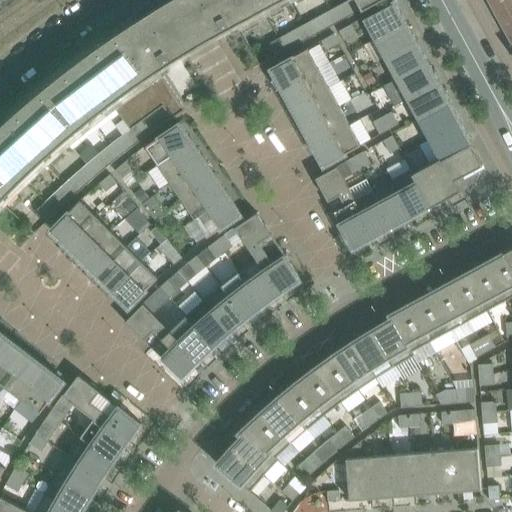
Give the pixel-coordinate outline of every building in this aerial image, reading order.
[(236,23),(223,0),(168,0),(148,12),(135,20),(132,22),(161,67),(201,42),(236,23)] [(223,0),(236,23),(239,29),(266,15),(291,1),(292,0),(223,0)] [(362,9),(357,0),(348,0),(346,2),(352,14),(362,9)] [(378,0),(357,0),(362,9),(378,0)] [(511,14),(511,0),(497,0),(491,4),(500,21),(511,14)] [(406,22),(394,1),(363,18),(374,39),(406,22)] [(352,14),(346,2),(336,7),(343,20),(352,14)] [(343,20),(336,7),(331,9),(327,12),(333,25),(343,20)] [(333,25),(327,12),(317,17),(324,30),(333,25)] [(511,36),(511,14),(500,21),(509,38),(511,36)] [(324,30),(317,17),(307,22),(314,35),(324,30)] [(161,67),(132,22),(128,24),(119,31),(99,44),(68,68),(47,84),(17,109),(0,124),(0,201),(4,206),(32,178),(55,157),(86,131),(115,108),(162,75),(165,73),(161,67)] [(314,35),(307,22),(304,24),(298,28),(305,40),(314,35)] [(416,42),(406,22),(374,39),(385,59),(416,42)] [(357,34),(351,24),(339,31),(344,41),(357,34)] [(305,40),(298,28),(288,33),(295,46),(305,40)] [(295,46),(288,33),(279,38),(286,51),(295,46)] [(339,44),(334,34),(321,41),(326,51),(339,44)] [(286,51),(279,38),(269,43),(276,56),(286,51)] [(427,62),(416,42),(385,59),(396,79),(427,62)] [(282,88),(318,68),(308,48),(271,68),(282,88)] [(438,82),(435,76),(427,62),(396,79),(407,99),(438,82)] [(292,107),(329,87),(318,68),(282,88),(292,107)] [(370,72),(363,76),(368,84),(375,80),(370,72)] [(162,75),(115,108),(130,129),(139,123),(147,117),(155,111),(164,123),(175,116),(184,109),(178,99),(162,75)] [(449,102),(438,82),(407,99),(418,119),(449,102)] [(302,125),(339,106),(329,87),(292,107),(302,125)] [(460,122),(449,102),(418,119),(429,139),(460,122)] [(313,144),(349,125),(339,106),(302,125),(313,144)] [(380,113),(378,110),(371,114),(375,120),(382,117),(380,113)] [(164,123),(155,111),(147,117),(156,130),(164,123)] [(398,125),(391,112),(375,120),(372,122),(379,134),(389,129),(398,125)] [(156,130),(147,117),(139,123),(148,135),(156,130)] [(158,165),(192,142),(179,122),(145,146),(158,165)] [(470,141),(460,122),(429,139),(439,158),(470,141)] [(148,135),(139,123),(130,129),(139,141),(148,135)] [(360,145),(349,125),(313,144),(324,165),(360,145)] [(139,141),(130,129),(122,135),(131,148),(139,141)] [(131,148),(122,135),(114,141),(124,153),(129,149),(131,148)] [(399,148),(392,135),(383,141),(390,154),(399,148)] [(124,153),(114,141),(106,148),(115,160),(124,153)] [(455,179),(483,164),(470,141),(439,158),(414,172),(412,169),(411,169),(410,170),(430,206),(461,189),(455,179)] [(170,183),(205,160),(192,142),(158,165),(170,183)] [(115,160),(106,148),(100,152),(98,155),(108,166),(115,160)] [(371,164),(364,151),(354,156),(361,169),(371,164)] [(108,166),(98,155),(90,161),(100,173),(105,168),(108,166)] [(361,169),(354,156),(345,161),(352,174),(361,169)] [(182,201),(217,178),(205,160),(170,183),(182,201)] [(100,173),(90,161),(82,168),(92,180),(100,173)] [(121,179),(133,170),(126,161),(114,171),(121,179)] [(355,200),(336,166),(327,171),(315,178),(334,211),(355,200)] [(92,180),(82,168),(74,175),(84,186),(92,180)] [(430,206),(410,170),(391,180),(411,217),(430,206)] [(106,192),(117,183),(110,174),(99,183),(106,192)] [(84,186),(74,175),(71,177),(67,181),(77,193),(84,186)] [(195,219),(229,196),(217,178),(182,201),(195,219)] [(411,217),(391,180),(372,190),(391,226),(391,227),(411,217)] [(77,193),(67,181),(59,188),(70,200),(73,196),(77,193)] [(70,200),(59,188),(52,195),(62,207),(70,200)] [(391,226),(372,190),(355,200),(374,237),(391,227),(391,226)] [(122,205),(129,199),(130,198),(124,191),(112,202),(117,208),(122,205)] [(62,207),(52,195),(45,202),(55,214),(62,207)] [(207,237),(241,214),(229,196),(195,219),(207,237)] [(137,208),(129,199),(122,205),(130,214),(137,208)] [(67,246),(97,216),(80,200),(53,226),(51,229),(67,246)] [(374,237),(355,200),(334,211),(353,248),(374,237)] [(55,214),(45,202),(37,210),(48,221),(55,214)] [(277,244),(256,212),(245,220),(234,227),(256,259),(277,244)] [(150,225),(141,214),(134,220),(143,231),(150,225)] [(82,261),(112,231),(97,216),(67,246),(82,261)] [(154,250),(165,240),(156,230),(145,240),(154,250)] [(97,276),(127,246),(112,231),(82,261),(97,276)] [(233,246),(224,234),(216,241),(225,253),(233,246)] [(225,253),(216,241),(207,247),(216,259),(225,253)] [(300,279),(277,244),(256,259),(281,292),(300,279)] [(113,291),(142,262),(127,246),(97,276),(113,291)] [(511,247),(503,252),(511,268),(511,247)] [(172,248),(167,254),(175,263),(181,257),(172,248)] [(511,297),(511,268),(503,252),(485,262),(507,300),(511,297)] [(206,267),(197,255),(188,262),(197,274),(206,267)] [(281,292),(256,259),(239,271),(264,305),(281,292)] [(129,307),(158,278),(142,262),(113,291),(129,307)] [(507,300),(485,262),(467,272),(488,311),(507,300)] [(178,291),(188,282),(178,271),(168,280),(160,287),(170,298),(178,291)] [(264,305),(239,271),(228,280),(221,285),(247,318),(264,305)] [(488,311),(467,272),(448,282),(469,321),(488,311)] [(469,321),(448,282),(429,292),(450,331),(469,321)] [(247,318),(221,285),(203,300),(230,332),(247,318)] [(162,305),(170,298),(160,287),(143,303),(154,313),(162,305)] [(450,331),(429,292),(410,303),(431,342),(450,331)] [(230,332),(203,300),(196,306),(190,312),(186,315),(214,346),(230,332)] [(170,330),(154,313),(143,303),(134,312),(124,322),(152,349),(170,330)] [(431,342),(410,303),(389,314),(391,317),(413,356),(414,355),(412,352),(431,342)] [(214,346),(186,315),(178,306),(162,322),(170,330),(198,361),(214,346)] [(413,356),(391,317),(372,329),(391,361),(395,366),(413,356)] [(391,361),(372,329),(366,332),(353,341),(376,378),(395,366),(391,361)] [(0,356),(13,341),(0,330),(0,356)] [(198,361),(170,330),(152,349),(182,377),(198,361)] [(495,347),(488,334),(479,339),(486,352),(495,347)] [(486,352),(479,339),(469,345),(476,358),(486,352)] [(0,383),(4,387),(30,354),(13,341),(0,356),(0,383)] [(376,378),(353,341),(347,345),(334,353),(358,390),(376,378)] [(358,390),(334,353),(328,358),(315,367),(341,402),(358,390)] [(27,393),(47,367),(30,354),(4,387),(21,399),(27,393)] [(493,375),(492,363),(478,365),(479,376),(493,375)] [(39,413),(65,380),(47,367),(27,393),(21,399),(39,413)] [(341,402),(315,367),(309,371),(297,381),(306,393),(324,415),(341,402)] [(109,398),(78,374),(70,385),(62,395),(74,404),(93,418),(109,398)] [(494,385),(493,375),(479,376),(479,386),(494,385)] [(324,415),(306,393),(297,381),(291,385),(279,395),(307,429),(310,427),(316,435),(327,426),(320,418),(324,415)] [(468,403),(467,388),(456,389),(458,403),(468,403)] [(458,403),(456,389),(446,390),(447,404),(458,403)] [(412,407),(410,392),(399,393),(401,408),(412,407)] [(422,406),(421,392),(410,392),(412,407),(422,406)] [(61,422),(74,404),(62,395),(55,405),(49,414),(61,422)] [(307,429),(279,395),(273,400),(262,410),(291,443),(307,429)] [(141,424),(109,398),(93,418),(127,442),(141,424)] [(388,413),(380,401),(371,407),(379,419),(388,413)] [(496,412),(495,401),(481,402),(482,413),(496,412)] [(379,419),(371,407),(362,413),(370,426),(379,419)] [(476,435),(475,422),(474,409),(452,411),(453,424),(456,424),(457,436),(476,435)] [(291,443),(262,410),(258,414),(245,426),(276,457),(291,443)] [(453,424),(452,411),(441,412),(442,424),(453,424)] [(497,423),(496,412),(482,413),(483,424),(497,423)] [(55,431),(61,422),(49,414),(43,423),(36,434),(48,442),(55,431)] [(420,426),(419,414),(408,415),(409,427),(420,426)] [(409,427),(408,415),(398,415),(399,428),(409,427)] [(127,442),(93,418),(81,436),(115,460),(127,442)] [(355,437),(346,425),(337,432),(346,444),(355,437)] [(276,457),(245,426),(239,432),(242,435),(232,445),(264,475),(279,459),(276,457)] [(346,444),(337,432),(329,439),(338,450),(346,444)] [(42,451),(48,442),(36,434),(29,443),(42,451)] [(115,460),(81,436),(75,444),(68,454),(103,477),(115,460)] [(338,450),(329,439),(321,445),(331,457),(338,450)] [(372,498),(369,456),(361,457),(360,442),(345,453),(346,458),(349,500),(372,498)] [(485,456),(500,455),(499,444),(484,446),(485,456)] [(264,475),(232,445),(228,449),(216,464),(249,492),(264,475)] [(331,457),(321,445),(313,452),(323,463),(331,457)] [(481,489),(478,448),(455,449),(458,491),(481,489)] [(458,491),(455,449),(433,451),(437,493),(458,491)] [(437,493),(433,451),(412,453),(415,494),(437,493)] [(323,463),(313,452),(305,459),(315,470),(323,463)] [(415,494),(412,453),(390,455),(394,496),(415,494)] [(103,477),(68,454),(56,474),(91,496),(103,477)] [(394,496),(390,455),(369,456),(372,498),(394,496)] [(501,466),(500,455),(485,456),(486,467),(501,466)] [(315,470),(305,459),(297,466),(307,477),(315,470)] [(23,483),(29,473),(16,466),(11,475),(23,483)] [(81,511),(91,496),(56,474),(52,480),(48,487),(44,494),(75,511),(81,511)] [(18,492),(23,483),(11,475),(5,485),(18,492)] [(300,493),(289,483),(282,491),(293,501),(300,493)] [(500,499),(499,485),(488,486),(488,489),(489,500),(500,500),(500,499)] [(75,511),(44,494),(34,488),(24,508),(31,511),(75,511)] [(340,501),(339,490),(327,491),(328,501),(340,501)] [(31,511),(24,508),(0,495),(0,511),(31,511)] [(283,511),(285,510),(288,506),(280,499),(271,510),(272,511),(283,511)]
